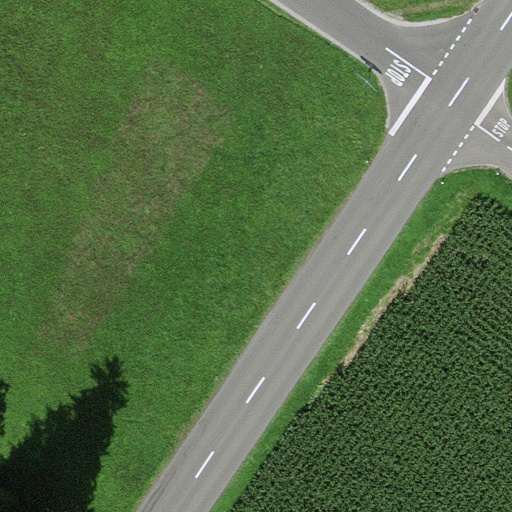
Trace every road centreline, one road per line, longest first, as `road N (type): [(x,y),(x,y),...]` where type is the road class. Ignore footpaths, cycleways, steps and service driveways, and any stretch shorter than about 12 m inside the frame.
road 1 (tertiary): [(456,112),(185,511)]
road 2 (unclassified): [(322,0),(456,112)]
